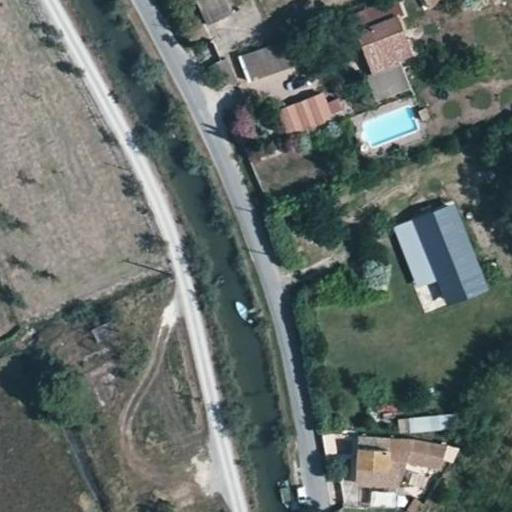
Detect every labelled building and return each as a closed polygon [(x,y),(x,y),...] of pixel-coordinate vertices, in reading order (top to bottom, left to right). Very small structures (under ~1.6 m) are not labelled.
[(209,26),(235,13),(227,0),(197,0),(196,1),(209,26)] [(399,16),(365,28),(374,51),(394,45),(398,57),(411,51),(399,16)] [(293,37),(240,56),(249,82),(302,63),(293,37)] [(317,95),(301,101),(309,123),(325,118),(317,95)] [(301,101),(289,105),(297,127),(309,123),(301,101)] [(289,105),(274,110),(284,137),(298,133),(297,127),(289,105)] [(399,227),(406,240),(421,235),(440,280),(447,297),(481,283),(449,205),(399,227)] [(440,280),(421,235),(406,240),(424,286),(440,280)] [(92,330),(98,342),(118,333),(112,320),(92,330)] [(396,416),(399,430),(412,428),(407,413),(396,416)] [(360,432),(351,480),(393,486),(401,462),(432,466),(437,443),(402,441),(360,432)] [(406,467),(403,489),(425,492),(428,470),(406,467)]
